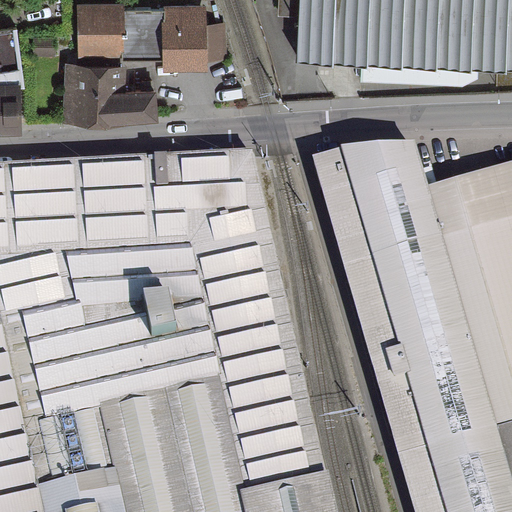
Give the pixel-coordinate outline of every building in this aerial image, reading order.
[(511,0),(279,0),(278,13),(299,14),(297,55),(362,57),(361,78),(463,83),(480,74),(480,62),(511,63),(511,0)] [(124,2),(79,2),(79,54),(121,54),(121,56),(163,56),(163,68),(208,68),(208,58),(227,58),(227,20),(208,20),(208,2),(164,2),(164,6),(124,6),(124,2)] [(0,125),(23,125),(21,79),(25,79),(18,23),(0,25),(0,125)] [(56,35),(34,35),(33,53),(56,54),(56,35)] [(127,62),(66,60),(63,119),(124,122),(124,118),(158,115),(158,85),(127,87),(127,62)] [(417,148),(342,155),(314,163),(413,511),(511,511),(511,166),(429,192),(417,148)] [(335,511),(253,156),(0,169),(0,511),(335,511)]
